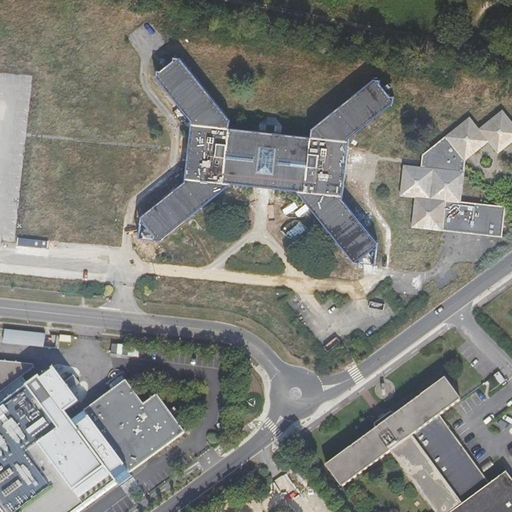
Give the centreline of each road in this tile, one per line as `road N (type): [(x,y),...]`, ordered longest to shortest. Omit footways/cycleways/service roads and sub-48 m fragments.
road 1 (residential): [(0,308),(225,332),(257,346),(295,393)]
road 2 (tertiary): [(511,262),(355,376),(295,393)]
road 3 (track): [(228,0),(454,43)]
road 4 (tertiary): [(295,393),(285,416),(252,447),(163,511)]
